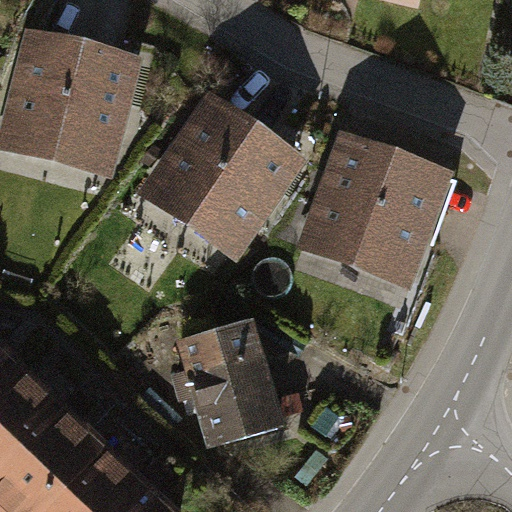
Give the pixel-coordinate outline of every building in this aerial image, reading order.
[(140,61),(22,30),(0,113),(0,153),(108,182),(140,61)] [(304,161),(202,93),(131,196),(233,264),(304,161)] [(448,172),(333,133),(290,252),(407,292),(448,172)] [(253,321),(170,342),(202,452),(283,432),(253,321)] [(172,511),(0,353),(0,511),(172,511)]
